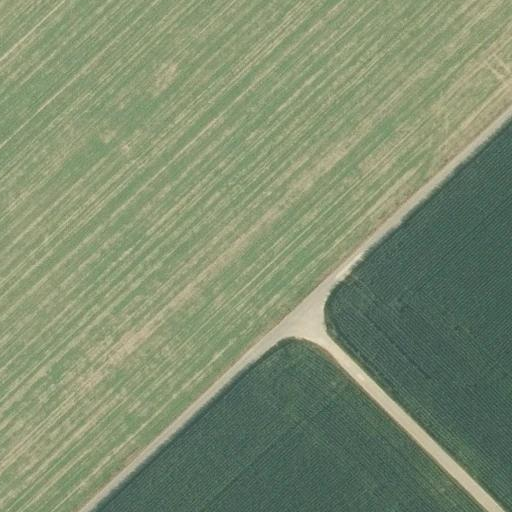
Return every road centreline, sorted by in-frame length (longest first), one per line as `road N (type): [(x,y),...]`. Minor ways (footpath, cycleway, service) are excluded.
road 1 (track): [(311,330),(104,511)]
road 2 (track): [(511,142),(311,330)]
road 3 (track): [(499,511),(311,330)]
